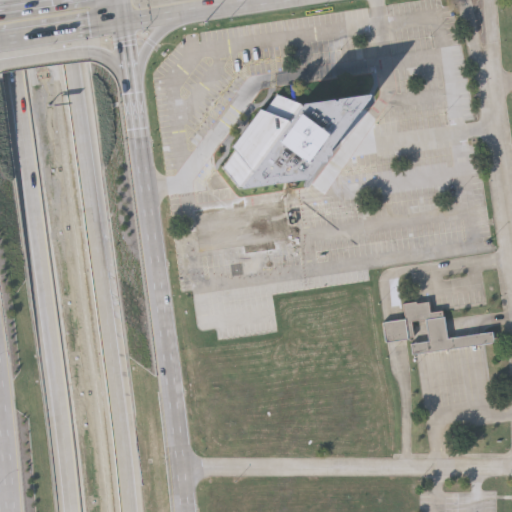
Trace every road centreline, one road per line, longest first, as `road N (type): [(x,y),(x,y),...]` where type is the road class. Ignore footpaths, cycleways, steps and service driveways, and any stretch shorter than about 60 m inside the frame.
road 1 (secondary): [(186,511),(119,0)]
road 2 (motorway): [(131,511),(76,64)]
road 3 (motorway): [(24,72),(74,511)]
road 4 (residential): [(184,468),(511,466)]
road 5 (secondary): [(82,29),(285,0)]
road 6 (tertiary): [(511,229),(485,60)]
